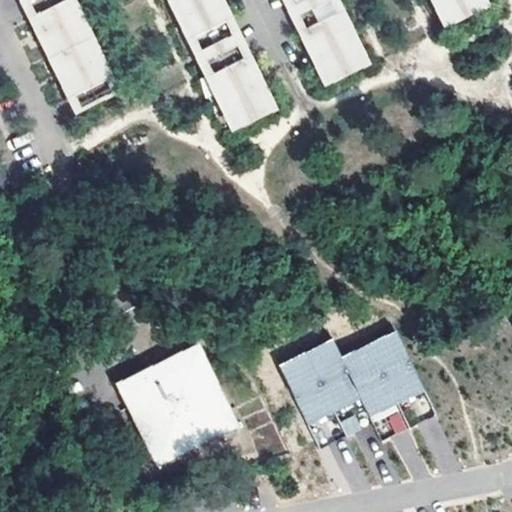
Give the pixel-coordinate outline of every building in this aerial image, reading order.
[(24,0),(43,38),(63,79),(78,109),(111,93),(64,0),(24,0)] [(212,0),(172,0),(235,127),(267,111),(212,0)] [(287,0),(327,81),(360,65),(327,0),(287,0)] [(475,0),(436,0),(447,23),(479,7),(475,0)] [(389,324),(363,337),(397,407),(424,394),(389,324)] [(326,334),(299,347),(333,416),(360,403),(334,351),(326,334)] [(369,421),(397,407),(363,337),(334,351),(360,403),(369,421)] [(199,345),(116,386),(156,465),(237,424),(199,345)] [(307,429),(333,416),(299,347),(273,360),(307,429)]
